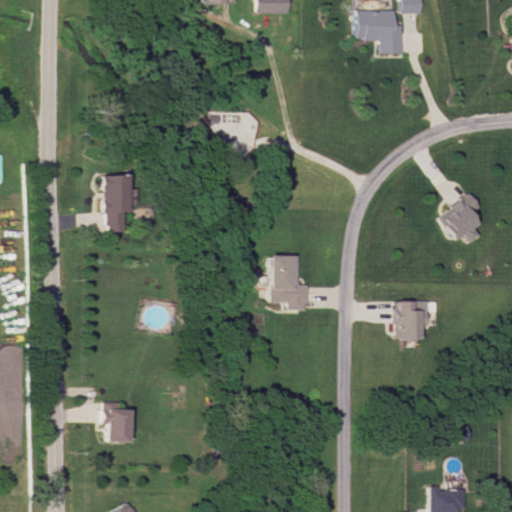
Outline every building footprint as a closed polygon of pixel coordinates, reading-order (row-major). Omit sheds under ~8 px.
[(248,0),(248,12),(281,13),(281,0),(248,0)] [(391,0),(392,13),(413,13),(413,0),(391,0)] [(385,10),(346,10),(346,39),(370,40),(369,53),(393,54),(393,25),(385,24),(385,10)] [(120,212),(120,174),(94,175),(95,232),(115,232),(115,212),(120,212)] [(470,207),(461,194),(440,208),(440,209),(428,218),(444,241),(453,234),(459,242),(469,235),(463,226),(467,223),(460,213),(470,207)] [(276,309),(297,310),(298,285),(289,284),(289,255),(260,254),(260,302),(276,302),(276,309)] [(418,301),(388,300),(388,339),(411,339),(412,326),(418,326),(418,301)] [(112,402),(95,401),(95,426),(99,426),(99,441),(121,442),(122,409),(112,409),(112,402)] [(419,511),(453,511),(454,489),(428,488),(428,486),(420,486),(419,511)] [(127,511),(122,501),(101,511),(127,511)]
